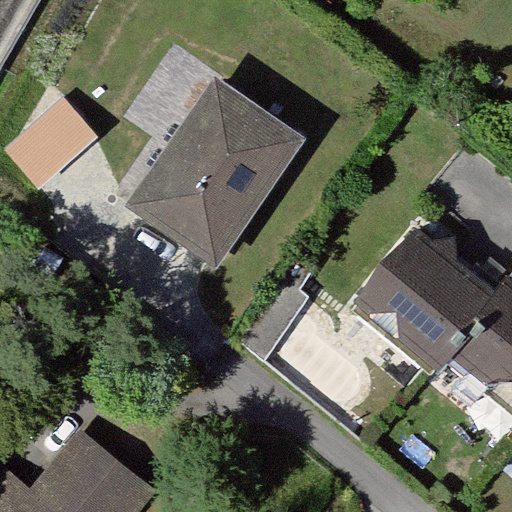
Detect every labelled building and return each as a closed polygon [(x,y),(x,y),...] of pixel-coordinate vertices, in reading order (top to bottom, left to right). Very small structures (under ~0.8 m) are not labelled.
[(311,131),(212,65),(121,200),(220,266),(311,131)] [(4,142),(42,182),(101,125),(63,86),(4,142)] [(495,279),(409,222),(349,311),(435,368),(445,352),(495,279)] [(511,268),(506,264),(495,279),(445,352),(511,397),(511,268)] [(140,511),(155,492),(72,433),(33,487),(0,463),(0,511),(140,511)]
